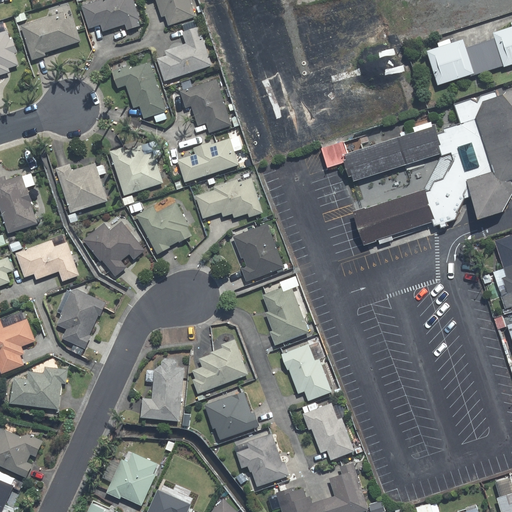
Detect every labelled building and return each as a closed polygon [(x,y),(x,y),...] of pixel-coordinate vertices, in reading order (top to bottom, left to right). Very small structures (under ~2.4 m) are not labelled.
[(143,18),(136,0),(101,0),(85,6),(92,28),(104,24),(106,31),(128,23),(130,29),(143,25),(141,19),(143,18)] [(193,0),(159,0),(165,16),(168,15),(172,24),(199,15),(193,0)] [(26,13),(16,16),(18,22),(28,19),(26,13)] [(68,13),(25,26),(36,61),(49,56),(48,53),(85,42),(77,18),(70,20),(68,13)] [(386,29),(374,33),(370,19),(325,33),(352,122),(397,109),(388,78),(394,76),(390,61),(395,59),(386,29)] [(190,44),(169,51),(171,56),(161,60),(168,82),(216,66),(203,28),(186,33),(190,44)] [(499,39),(483,44),(492,71),(508,66),(508,68),(511,66),(511,28),(497,33),(499,39)] [(10,32),(0,35),(0,86),(3,85),(0,77),(13,73),(12,69),(22,66),(18,54),(21,53),(16,40),(13,41),(10,32)] [(492,71),(483,44),(470,49),(467,40),(455,44),(454,40),(440,44),(441,48),(431,52),(442,86),(475,75),(475,76),(492,71)] [(170,112),(153,63),(134,70),(133,66),(116,72),(121,89),(130,86),(138,108),(143,106),(148,119),(154,117),(156,121),(161,119),(159,115),(170,112)] [(216,79),(179,91),(185,108),(191,107),(197,126),(206,123),(209,133),(232,126),(216,79)] [(358,212),(368,242),(462,212),(470,196),(511,183),(511,97),(504,100),(501,92),(459,105),(466,124),(449,130),(450,132),(442,135),(439,127),(436,128),(435,123),(418,128),(420,133),(411,136),(410,131),(403,133),(404,138),(352,155),(348,142),(326,149),(332,168),(350,162),(355,177),(357,176),(359,181),(446,154),(427,192),(371,210),(370,208),(358,212)] [(198,149),(200,155),(181,160),(189,183),(242,166),(238,152),(245,149),(241,137),(216,145),(215,143),(198,149)] [(127,148),(114,152),(128,196),(167,184),(158,152),(147,156),(145,146),(128,151),(127,148)] [(103,175),(108,174),(106,166),(100,168),(99,164),(76,171),(74,165),(60,170),(74,214),(111,202),(103,175)] [(36,202),(31,188),(38,186),(34,174),(9,181),(8,178),(0,180),(0,197),(0,199),(1,198),(12,234),(41,225),(34,203),(36,202)] [(218,191),(200,197),(207,219),(225,213),(227,217),(236,214),(238,219),(252,214),(253,218),(266,214),(255,179),(242,183),(242,180),(217,188),(218,191)] [(135,196),(125,199),(127,206),(136,203),(135,196)] [(158,207),(140,217),(162,255),(174,248),(173,247),(182,241),(183,243),(195,236),(191,228),(193,227),(180,203),(161,214),(158,207)] [(71,216),(73,224),(81,222),(78,214),(71,216)] [(108,224),(87,241),(104,261),(106,260),(120,277),(130,268),(125,261),(133,255),(138,260),(148,251),(125,222),(114,232),(108,224)] [(247,258),(250,267),(245,269),(250,282),(288,268),(271,224),(237,237),(245,259),(247,258)] [(17,235),(9,237),(11,244),(19,242),(17,235)] [(6,236),(0,237),(0,248),(9,245),(6,236)] [(511,237),(499,241),(508,270),(498,273),(510,310),(511,308),(511,237)] [(56,241),(20,254),(28,278),(38,274),(40,280),(63,272),(66,282),(83,276),(71,242),(58,247),(56,241)] [(22,242),(13,245),(15,253),(25,249),(22,242)] [(0,310),(4,309),(0,300),(0,299),(4,298),(0,288),(14,282),(11,274),(17,271),(12,258),(2,262),(0,256),(0,310)] [(492,275),(485,277),(487,284),(494,282),(492,275)] [(309,333),(292,288),(299,286),(296,276),(279,282),(282,288),(262,295),(268,311),(265,313),(272,331),(270,332),(275,346),(309,333)] [(70,291),(61,312),(65,314),(60,325),(71,330),(66,340),(76,344),(73,352),(84,356),(87,349),(89,350),(95,336),(93,335),(102,315),(104,317),(110,303),(81,290),(74,293),(70,291)] [(489,294),(492,303),(500,300),(498,291),(489,294)] [(0,320),(0,358),(6,374),(28,366),(24,356),(28,355),(25,347),(39,341),(31,320),(29,321),(24,311),(0,320)] [(216,355),(204,360),(207,368),(197,371),(200,379),(197,380),(202,394),(252,375),(239,340),(226,346),(227,349),(215,353),(216,355)] [(313,344),(285,355),(291,371),(293,370),(302,394),(308,392),(312,402),(336,392),(323,359),(319,361),(313,344)] [(143,398),(141,417),(179,421),(184,368),(175,367),(175,362),(173,359),(165,358),(162,361),(161,366),(159,366),(154,370),(151,399),(143,398)] [(18,378),(15,404),(62,410),(66,384),(70,384),(72,370),(48,367),(48,374),(32,372),(31,380),(18,378)] [(248,392),(208,406),(217,429),(219,428),(224,440),(263,427),(258,413),(255,414),(248,392)] [(331,403),(302,414),(308,430),(311,429),(321,453),(327,451),(330,460),(355,451),(342,418),(338,419),(331,403)] [(0,440),(0,464),(30,478),(36,466),(30,463),(34,455),(40,458),(47,442),(29,434),(27,438),(5,428),(0,440)] [(253,449),(241,453),(246,469),(252,467),(254,473),(257,472),(262,487),(293,476),(289,463),(286,464),(276,434),(251,443),(253,449)] [(176,448),(184,452),(187,444),(179,440),(176,448)] [(127,460),(111,493),(125,499),(126,497),(146,507),(160,475),(158,474),(162,465),(137,453),(133,462),(127,460)] [(116,458),(106,479),(114,482),(124,462),(116,458)] [(332,479),(338,496),(323,502),(326,511),(368,511),(372,511),(357,463),(344,468),(346,475),(332,479)] [(18,487),(15,485),(18,479),(1,471),(0,473),(0,511),(18,511),(19,510),(9,505),(18,487)] [(240,478),(245,484),(250,481),(244,474),(240,478)] [(208,488),(195,508),(201,511),(203,511),(216,494),(208,488)] [(298,488),(270,497),(275,511),(285,508),(286,511),(326,511),(323,502),(316,504),(314,496),(310,498),(307,489),(299,492),(298,488)] [(511,511),(511,495),(501,499),(505,511),(511,511)] [(241,511),(228,500),(217,511),(241,511)] [(433,503),(420,507),(421,511),(441,511),(439,504),(434,506),(433,503)]
